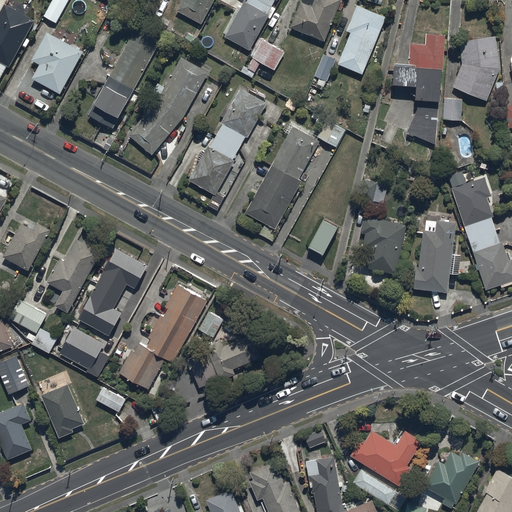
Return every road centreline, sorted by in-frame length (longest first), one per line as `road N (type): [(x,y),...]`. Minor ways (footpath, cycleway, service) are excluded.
road 1 (tertiary): [(0,129),(304,297)]
road 2 (secondary): [(32,511),(307,397)]
road 3 (tertiary): [(304,297),(417,360)]
